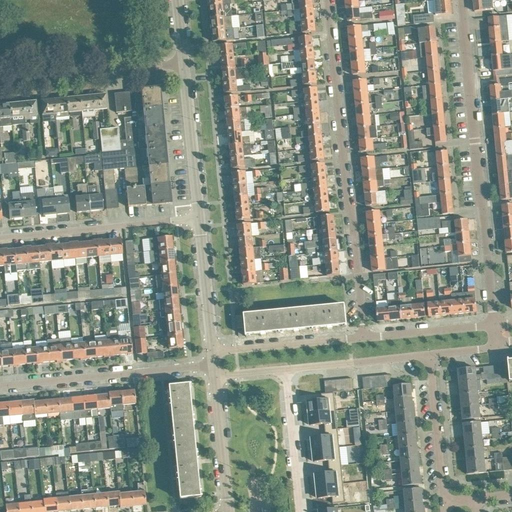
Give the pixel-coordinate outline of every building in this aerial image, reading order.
[(313,8),(312,0),(292,0),(293,4),(294,11),(301,10),(313,8)] [(365,2),(364,0),(345,0),(346,10),(359,8),(367,8),(366,2),(365,2)] [(452,14),(450,0),(448,0),(439,1),(427,3),(428,15),(413,16),(414,25),(434,23),(434,16),(452,14)] [(495,0),(473,0),(475,12),(494,10),(494,2),(496,2),(495,0)] [(231,10),(230,5),(210,7),(211,19),(224,18),(232,17),(231,10)] [(314,20),(313,8),(301,10),(302,22),(314,20)] [(359,8),(346,10),(348,22),(360,20),(367,19),(367,13),(359,14),(359,8)] [(405,14),(397,15),(398,27),(406,26),(405,14)] [(507,16),(498,17),(488,18),(491,43),(501,42),(509,41),(507,16)] [(233,29),(232,17),(224,18),(211,19),(212,31),(225,29),(233,29)] [(316,32),(314,20),(302,22),(296,22),(297,34),(303,33),(303,34),(316,32)] [(395,35),(393,23),(368,26),(368,30),(371,30),(371,32),(388,31),(389,36),(395,35)] [(368,30),(368,26),(348,28),(349,40),(362,38),(371,37),(371,32),(371,30),(368,30)] [(411,28),(403,28),(403,29),(398,29),(399,41),(399,46),(405,45),(404,41),(405,41),(405,35),(411,35),(411,28)] [(436,42),(435,28),(418,29),(420,44),(426,44),(436,42)] [(227,41),(225,29),(212,31),(214,43),(227,41)] [(313,49),(312,37),(299,38),(292,39),(271,41),(267,42),(267,48),(272,48),(289,46),(289,52),(301,50),(313,49)] [(363,50),(362,38),(349,40),(351,51),(363,50)] [(265,42),(257,43),(258,55),(266,54),(265,42)] [(438,56),(436,42),(426,44),(420,44),(421,58),(427,57),(438,56)] [(503,56),(501,42),(491,43),(492,57),(503,56)] [(249,50),(248,43),(240,44),(233,45),(220,46),(221,58),(234,57),(234,51),(249,50)] [(314,61),(313,49),(301,50),(302,62),(314,61)] [(364,62),(363,50),(351,51),(352,63),(364,62)] [(267,57),(266,54),(258,55),(259,66),(262,66),(269,65),(270,65),(269,56),(267,57)] [(439,71),(438,56),(427,57),(428,72),(439,71)] [(511,74),(511,56),(503,57),(503,56),(492,57),(494,77),(511,74)] [(236,68),(234,57),(221,58),(222,70),(236,68)] [(316,73),(314,61),(302,62),(295,63),(289,63),(282,64),(282,71),(302,69),(303,74),(316,73)] [(366,74),(364,62),(352,63),(353,75),(366,74)] [(249,68),(249,67),(242,68),(236,68),(222,70),(224,82),(237,81),(245,80),(244,69),(249,68)] [(441,85),(439,71),(428,72),(430,86),(441,85)] [(317,85),(316,73),(303,74),(304,86),(317,85)] [(354,81),(355,93),(367,92),(366,80),(354,81)] [(494,81),(490,81),(492,101),(511,98),(511,92),(509,93),(508,86),(501,87),(501,85),(500,85),(500,80),(494,81)] [(251,91),(250,86),(237,87),(237,81),(224,82),(225,94),(251,91)] [(442,99),(441,85),(430,86),(422,87),(424,101),(431,100),(442,99)] [(412,97),(412,93),(411,88),(411,87),(404,88),(405,103),(410,102),(417,102),(416,97),(412,97)] [(159,89),(155,89),(141,91),(114,94),(116,113),(136,111),(136,117),(124,118),(126,141),(126,144),(139,143),(138,131),(163,128),(159,89)] [(318,101),(317,89),(305,90),(306,102),(318,101)] [(368,104),(367,92),(355,93),(356,105),(368,104)] [(107,110),(106,95),(106,94),(93,96),(94,111),(107,110)] [(94,111),(93,96),(80,97),(81,112),(94,111)] [(81,112),(80,97),(67,98),(69,113),(81,112)] [(238,97),(235,97),(225,98),(226,110),(240,109),(238,97)] [(69,120),(69,113),(67,98),(54,99),(56,122),(60,121),(68,120),(69,120)] [(508,104),(511,103),(511,98),(492,101),(493,115),(504,114),(509,114),(508,104)] [(56,122),(54,99),(40,101),(43,123),(52,122),(56,122)] [(443,113),(442,99),(431,100),(433,114),(443,113)] [(38,124),(36,101),(23,103),(24,118),(24,121),(30,121),(30,125),(38,124)] [(320,113),(318,101),(306,102),(307,114),(320,113)] [(24,118),(23,103),(10,104),(11,119),(24,118)] [(12,126),(11,119),(10,104),(0,104),(0,127),(1,127),(12,126)] [(357,117),(370,116),(368,104),(356,105),(357,117)] [(240,115),(240,109),(226,110),(228,122),(241,120),(241,121),(248,120),(247,114),(240,115)] [(321,124),(320,113),(307,114),(308,126),(321,124)] [(405,125),(404,113),(390,114),(391,121),(401,120),(401,125),(404,125),(405,125)] [(445,128),(443,113),(433,114),(434,129),(445,128)] [(509,114),(504,114),(493,115),(494,130),(505,128),(511,128),(509,114)] [(376,115),(370,116),(357,117),(358,129),(377,127),(376,115)] [(241,125),(241,121),(241,120),(228,122),(229,134),(242,132),(242,133),(246,132),(245,124),(241,125)] [(273,130),(272,120),(266,120),(267,130),(265,130),(273,130)] [(60,130),(60,121),(56,122),(52,122),(53,131),(60,130)] [(322,136),(321,124),(308,126),(309,132),(301,133),(302,138),(322,136)] [(405,133),(404,125),(401,125),(398,125),(399,137),(400,137),(406,136),(406,133),(405,133)] [(377,132),(381,132),(381,127),(377,127),(358,129),(360,141),(372,140),(378,139),(377,132)] [(118,128),(99,131),(99,132),(100,140),(101,153),(120,151),(119,141),(118,128)] [(166,166),(163,128),(138,131),(139,143),(126,144),(126,141),(119,141),(120,151),(101,153),(101,155),(103,171),(103,175),(113,174),(113,170),(124,169),(141,167),(141,169),(166,166)] [(276,130),(277,141),(291,140),(289,128),(276,130)] [(446,142),(445,128),(434,129),(427,129),(427,137),(435,136),(435,143),(446,142)] [(511,142),(511,137),(511,134),(506,134),(505,128),(494,130),(496,144),(511,142)] [(61,138),(60,130),(53,131),(54,139),(61,138)] [(274,140),(273,130),(265,130),(266,141),(274,140)] [(414,143),(413,130),(408,131),(408,137),(409,137),(410,150),(423,149),(422,142),(414,143)] [(243,138),(242,133),(242,132),(229,134),(230,145),(250,143),(250,137),(243,138)] [(323,148),(322,136),(302,138),(296,139),(297,145),(303,145),(303,139),(310,138),(311,150),(323,148)] [(372,145),(372,140),(360,141),(361,153),(373,152),(373,151),(380,151),(386,150),(386,144),(372,145)] [(268,142),(269,152),(269,154),(276,153),(275,151),(275,141),(268,142)] [(511,155),(511,142),(496,144),(497,157),(511,155)] [(252,155),(250,143),(230,145),(231,157),(244,156),(252,155)] [(324,160),(323,148),(311,150),(311,155),(306,155),(306,162),(312,161),(312,162),(324,160)] [(447,152),(436,153),(437,167),(449,166),(447,152)] [(15,164),(14,153),(4,154),(5,165),(15,164)] [(277,166),(276,153),(269,154),(268,154),(269,162),(263,163),(263,167),(277,166)] [(103,171),(101,155),(86,156),(86,164),(93,163),(94,172),(103,171)] [(511,155),(497,157),(499,172),(511,170),(511,155)] [(86,164),(86,156),(67,158),(69,173),(77,172),(76,165),(86,164)] [(245,161),(244,156),(231,157),(232,169),(245,168),(252,167),(252,168),(256,167),(255,160),(245,161)] [(382,163),(381,157),(374,158),(374,157),(361,159),(363,171),(382,169),(382,163)] [(69,173),(67,158),(60,159),(60,164),(61,174),(69,173)] [(17,163),(5,165),(0,165),(1,174),(8,174),(9,178),(18,177),(18,170),(17,163)] [(326,176),(325,164),(312,166),(313,178),(326,176)] [(170,204),(166,166),(141,169),(141,167),(124,169),(128,207),(145,206),(170,204)] [(450,180),(449,166),(437,167),(438,174),(432,174),(433,182),(439,182),(450,180)] [(384,181),(382,169),(363,171),(364,183),(384,181)] [(418,169),(417,170),(417,169),(412,169),(412,176),(413,176),(414,184),(420,184),(419,180),(419,177),(418,169)] [(511,184),(511,170),(499,172),(500,186),(511,184)] [(246,172),(243,173),(233,174),(234,186),(247,184),(246,172)] [(115,186),(113,174),(103,175),(104,187),(115,186)] [(327,188),(326,176),(313,178),(314,190),(327,188)] [(452,195),(450,180),(439,182),(440,196),(452,195)] [(384,187),(384,181),(364,183),(365,195),(378,193),(377,188),(384,187)] [(90,212),(88,197),(87,184),(77,185),(77,192),(82,192),(82,197),(75,198),(76,213),(90,212)] [(248,196),(247,184),(234,186),(235,197),(248,196)] [(511,184),(500,186),(500,192),(498,192),(499,199),(501,199),(501,201),(511,200),(511,199),(511,184)] [(115,190),(115,186),(104,187),(106,210),(118,208),(116,189),(115,190)] [(328,200),(327,188),(314,190),(308,190),(309,197),(315,196),(316,201),(328,200)] [(45,190),(36,190),(37,199),(41,199),(43,216),(56,215),(54,194),(46,195),(45,190)] [(386,192),(378,193),(365,195),(366,207),(387,204),(386,192)] [(20,195),(21,199),(21,204),(23,218),(36,217),(33,193),(20,195)] [(63,193),(54,194),(56,215),(69,214),(68,196),(64,196),(63,193)] [(103,210),(102,200),(101,195),(88,197),(90,212),(103,210)] [(452,195),(440,196),(420,198),(415,199),(417,218),(430,217),(429,204),(441,203),(442,210),(453,209),(452,195)] [(249,208),(248,196),(235,197),(236,209),(249,208)] [(23,218),(21,204),(21,199),(12,199),(13,204),(8,205),(9,220),(23,218)] [(330,212),(328,200),(316,201),(317,213),(330,212)] [(511,204),(502,205),(503,217),(511,216),(511,204)] [(251,220),(249,208),(236,209),(238,221),(251,220)] [(380,211),(377,211),(367,212),(368,224),(381,223),(380,211)] [(335,228),(334,216),(321,217),(314,218),(315,230),(322,230),(322,229),(335,228)] [(511,228),(511,216),(503,217),(504,229),(511,228)] [(418,231),(439,229),(438,218),(417,220),(418,231)] [(469,232),(468,220),(444,222),(442,222),(442,229),(448,228),(448,234),(456,233),(469,232)] [(382,235),(381,223),(368,224),(369,236),(382,235)] [(251,224),(248,225),(238,225),(239,238),(252,236),(251,224)] [(336,240),(335,228),(322,229),(322,230),(322,235),(313,236),(314,242),(336,240)] [(470,244),(469,232),(456,233),(457,240),(450,240),(444,240),(445,246),(470,244)] [(382,235),(369,236),(370,248),(383,247),(382,235)] [(253,248),(252,236),(239,238),(240,249),(253,248)] [(173,242),(173,237),(157,238),(159,251),(173,250),(172,242),(173,242)] [(123,260),(122,248),(121,238),(116,239),(116,240),(109,241),(110,256),(117,255),(117,260),(123,260)] [(110,256),(109,241),(101,241),(101,240),(97,241),(98,257),(110,256)] [(337,245),(336,240),(314,242),(304,243),(305,250),(317,248),(318,254),(324,253),(338,252),(337,251),(340,250),(339,245),(337,245)] [(98,257),(97,241),(92,241),(92,242),(85,243),(87,258),(98,257)] [(135,253),(133,241),(125,242),(126,254),(133,254),(135,253)] [(75,259),(73,243),(68,244),(68,245),(61,245),(63,260),(75,259)] [(87,258),(85,243),(78,244),(78,243),(73,243),(75,259),(87,258)] [(470,244),(445,246),(441,247),(441,253),(458,251),(459,263),(472,262),(470,244)] [(51,261),(49,245),(45,246),(45,247),(38,248),(40,267),(52,266),(51,261)] [(63,260),(61,245),(54,246),(54,245),(49,245),(51,261),(63,260)] [(270,254),(284,253),(284,251),(284,246),(269,247),(270,254)] [(40,267),(38,248),(31,248),(30,247),(26,248),(28,271),(40,270),(40,267)] [(262,259),(261,248),(261,247),(253,248),(240,249),(241,261),(254,260),(262,259)] [(384,259),(383,247),(370,248),(372,260),(384,259)] [(28,271),(26,248),(21,248),(21,249),(14,250),(16,271),(16,272),(28,271)] [(16,271),(14,250),(7,251),(7,250),(2,250),(3,266),(4,266),(5,273),(16,271)] [(173,257),(173,250),(159,251),(149,252),(150,264),(160,263),(175,262),(175,257),(173,257)] [(339,264),(338,252),(324,253),(325,265),(339,264)] [(134,262),(133,254),(126,254),(127,262),(127,267),(135,266),(134,262)] [(391,258),(384,259),(372,260),(373,272),(392,270),(391,258)] [(256,272),(254,260),(241,261),(243,273),(256,272)] [(176,266),(175,262),(160,263),(161,275),(175,274),(174,267),(176,266)] [(340,275),(339,264),(325,265),(320,266),(318,266),(319,272),(326,271),(327,277),(340,275)] [(135,270),(135,266),(127,267),(128,279),(139,278),(139,273),(134,274),(134,271),(135,270)] [(291,280),(301,279),(300,267),(290,268),(291,280)] [(457,267),(450,268),(450,275),(450,276),(458,275),(457,267)] [(280,270),(281,282),(289,281),(288,269),(280,270)] [(264,283),(263,271),(262,271),(256,272),(243,273),(244,285),(264,283)] [(176,281),(175,274),(161,275),(162,282),(156,283),(157,289),(178,286),(177,281),(176,281)] [(373,275),(374,287),(379,287),(378,281),(385,280),(385,274),(373,275)] [(139,278),(128,279),(130,291),(140,290),(139,278)] [(178,291),(178,286),(157,289),(157,294),(163,294),(164,300),(178,298),(177,291),(178,291)] [(91,298),(89,288),(77,289),(78,292),(79,299),(91,298)] [(102,297),(102,290),(90,291),(90,288),(89,288),(91,298),(102,297)] [(126,288),(113,289),(114,296),(126,295),(126,288)] [(113,289),(102,290),(102,297),(114,296),(113,289)] [(141,302),(140,290),(130,291),(131,303),(141,302)] [(72,293),(66,293),(67,301),(73,300),(79,299),(78,292),(72,293)] [(475,292),(469,293),(462,293),(463,301),(464,314),(477,312),(475,292)] [(59,294),(54,295),(55,302),(60,302),(67,301),(66,293),(59,294)] [(464,314),(463,301),(462,293),(451,295),(451,296),(452,295),(452,302),(451,302),(453,315),(464,314)] [(20,305),(19,295),(10,296),(11,299),(6,300),(7,306),(12,306),(19,305),(20,305)] [(31,304),(31,297),(27,297),(26,295),(19,295),(20,305),(31,304)] [(55,302),(54,295),(42,296),(43,303),(55,302)] [(43,303),(42,296),(31,297),(31,304),(43,303)] [(402,320),(400,299),(399,296),(394,296),(395,300),(388,301),(388,308),(389,321),(402,320)] [(178,306),(178,298),(164,300),(159,300),(160,312),(180,310),(180,306),(178,306)] [(411,298),(406,298),(400,299),(402,320),(413,319),(412,306),(411,298)] [(127,299),(122,299),(115,300),(116,308),(116,309),(128,308),(128,306),(127,299)] [(115,300),(103,301),(104,310),(116,308),(115,300)] [(103,301),(92,302),(92,311),(104,310),(103,301)] [(140,303),(141,303),(141,302),(131,303),(132,316),(139,315),(141,315),(140,303)] [(453,315),(451,302),(439,303),(441,316),(453,315)] [(441,316),(439,303),(428,304),(429,317),(441,316)] [(68,305),(60,305),(55,306),(56,313),(68,312),(68,305)] [(426,317),(425,307),(424,305),(412,306),(413,319),(426,317)] [(56,313),(55,306),(44,307),(44,315),(56,313)] [(345,306),(312,309),(313,328),(346,325),(346,327),(347,327),(345,306)] [(44,315),(44,307),(32,308),(32,316),(44,315)] [(389,321),(388,308),(377,309),(378,322),(389,321)] [(312,309),(278,312),(280,331),(313,328),(312,309)] [(181,315),(180,310),(160,312),(161,318),(166,318),(166,324),(180,323),(179,315),(181,315)] [(278,312),(245,316),(246,333),(247,337),(247,335),(280,331),(278,312)] [(141,327),(139,315),(132,316),(133,328),(141,327)] [(181,330),(180,323),(166,324),(159,325),(160,331),(162,331),(162,337),(183,335),(182,330),(181,330)] [(132,355),(131,345),(130,331),(118,332),(118,336),(119,340),(120,355),(127,354),(127,356),(132,355)] [(183,340),(183,335),(162,337),(163,343),(168,342),(169,349),(183,347),(182,340),(183,340)] [(120,355),(119,340),(118,336),(106,337),(106,341),(108,357),(113,357),(113,356),(120,355)] [(73,360),(71,345),(71,339),(59,340),(59,346),(61,362),(66,362),(66,361),(73,360)] [(145,339),(142,339),(135,340),(136,355),(146,354),(145,339)] [(61,362),(59,346),(59,340),(47,341),(48,347),(49,362),(56,361),(56,363),(61,362)] [(37,365),(36,348),(31,349),(30,341),(23,342),(24,350),(26,365),(33,364),(33,365),(37,365)] [(108,357),(106,341),(95,343),(96,358),(103,357),(104,358),(108,357)] [(96,358),(95,343),(83,344),(85,360),(89,359),(89,358),(96,358)] [(85,360),(83,344),(71,345),(73,360),(80,359),(80,360),(85,360)] [(49,362),(48,347),(36,348),(37,365),(42,364),(42,363),(49,362)] [(26,365),(24,350),(12,351),(14,367),(18,366),(18,365),(26,365)] [(14,367),(12,351),(0,352),(2,367),(9,366),(9,367),(14,367)] [(501,378),(500,366),(483,367),(484,375),(485,380),(501,378)] [(476,375),(475,368),(456,370),(457,378),(459,378),(459,382),(480,380),(485,380),(484,375),(476,375)] [(482,393),(480,380),(459,382),(460,387),(458,387),(459,395),(478,393),(478,394),(482,393)] [(412,384),(394,386),(395,399),(412,397),(412,393),(413,393),(412,384)] [(190,385),(168,387),(172,424),(191,422),(187,386),(190,385)] [(135,404),(134,390),(121,392),(123,406),(135,404)] [(123,406),(121,392),(108,393),(108,395),(110,407),(110,409),(111,413),(123,411),(123,406)] [(322,401),(308,402),(309,414),(336,411),(334,393),(321,394),(322,401)] [(479,406),(478,394),(478,393),(459,395),(460,403),(461,403),(462,407),(479,406)] [(110,407),(108,395),(96,396),(98,410),(110,409),(110,407)] [(98,410),(96,396),(83,397),(84,411),(85,419),(92,418),(91,411),(98,410)] [(84,411),(83,397),(71,399),(73,420),(85,419),(84,411)] [(412,397),(395,399),(396,411),(415,410),(414,402),(412,402),(412,397)] [(73,420),(71,399),(58,400),(60,414),(61,421),(73,420)] [(35,416),(34,402),(33,400),(20,402),(22,416),(22,422),(35,421),(35,416)] [(60,414),(58,400),(46,401),(47,415),(60,414)] [(47,415),(46,401),(34,402),(35,416),(47,415)] [(22,416),(20,402),(8,403),(9,417),(22,416)] [(9,417),(8,403),(0,403),(0,425),(3,426),(3,418),(9,417)] [(480,418),(479,406),(462,407),(462,412),(461,412),(461,420),(480,418)] [(415,410),(396,411),(397,424),(414,422),(414,418),(416,418),(415,410)] [(336,411),(309,414),(310,426),(324,425),(325,431),(338,430),(336,411)] [(98,417),(101,442),(102,451),(107,450),(105,432),(103,417),(98,417)] [(346,421),(347,428),(360,427),(359,420),(346,421)] [(191,422),(172,424),(176,462),(195,460),(191,422)] [(414,422),(397,424),(399,436),(417,435),(417,427),(415,427),(414,422)] [(482,435),(481,423),(481,422),(462,424),(463,433),(464,432),(465,437),(482,435)] [(312,440),(310,440),(311,447),(312,446),(313,451),(340,448),(338,430),(325,431),(326,437),(312,439),(312,440)] [(417,435),(399,436),(400,449),(417,447),(416,443),(418,443),(417,435)] [(483,448),(482,435),(465,437),(465,441),(463,441),(464,449),(483,448)] [(123,439),(113,440),(114,446),(115,446),(115,449),(125,448),(123,439)] [(139,439),(133,440),(126,440),(127,448),(140,446),(139,439)] [(102,451),(101,442),(88,443),(88,445),(88,449),(90,449),(90,452),(102,451)] [(63,455),(62,443),(50,444),(51,448),(52,456),(59,455),(59,458),(64,457),(65,457),(64,454),(63,455)] [(77,453),(76,444),(68,445),(63,446),(63,443),(62,443),(63,455),(64,454),(65,457),(70,457),(70,454),(77,453)] [(88,449),(88,445),(88,443),(76,444),(77,453),(90,452),(90,449),(88,449)] [(417,447),(400,449),(401,461),(420,459),(419,451),(417,452),(417,447)] [(39,456),(39,452),(37,453),(37,449),(38,449),(38,448),(25,449),(26,458),(38,457),(38,456),(39,456)] [(52,456),(51,448),(38,449),(37,449),(37,453),(39,452),(39,456),(38,456),(38,457),(52,456)] [(340,448),(313,451),(314,462),(328,461),(329,467),(341,466),(340,448)] [(484,460),(483,448),(464,449),(465,457),(467,457),(467,462),(484,460)] [(26,458),(25,449),(13,450),(13,452),(14,460),(26,458)] [(140,449),(127,450),(127,455),(129,455),(129,458),(141,457),(140,449)] [(14,460),(13,452),(8,452),(8,456),(2,457),(2,461),(14,460)] [(115,452),(101,453),(102,457),(103,457),(103,460),(103,461),(115,460),(115,452)] [(90,455),(83,455),(77,456),(77,460),(78,460),(79,463),(83,463),(83,465),(91,465),(90,455)] [(65,465),(64,457),(59,458),(51,459),(51,463),(54,462),(54,466),(65,465)] [(504,471),(503,458),(495,459),(496,472),(504,471)] [(54,466),(54,462),(51,463),(51,459),(39,460),(40,467),(54,466)] [(401,461),(391,462),(391,470),(392,475),(402,474),(419,472),(419,468),(421,467),(420,459),(401,461)] [(195,460),(176,462),(180,499),(201,497),(201,496),(199,497),(195,460)] [(486,473),(484,460),(467,462),(468,466),(466,466),(467,475),(486,473)] [(28,468),(28,464),(26,464),(26,461),(13,462),(15,471),(22,470),(22,469),(28,468)] [(330,474),(315,475),(317,487),(343,484),(341,466),(329,467),(330,474)] [(419,472),(402,474),(404,486),(422,485),(422,476),(420,476),(419,472)] [(146,505),(143,484),(137,484),(138,492),(131,493),(133,507),(146,505)] [(343,484),(317,487),(318,499),(332,497),(333,504),(345,503),(343,484)] [(423,489),(404,491),(405,503),(422,501),(422,497),(424,497),(423,489)] [(95,508),(93,495),(93,490),(80,491),(81,496),(82,510),(95,508)] [(59,511),(70,511),(68,498),(68,492),(55,494),(56,499),(56,511),(59,511)] [(120,506),(118,494),(119,494),(119,493),(106,494),(107,507),(120,506)] [(133,507),(131,493),(119,494),(118,494),(120,506),(120,508),(133,507)] [(107,507),(106,494),(93,495),(95,508),(107,507)] [(31,511),(31,503),(30,495),(24,496),(17,496),(18,504),(18,511),(31,511)] [(82,510),(81,496),(68,498),(70,511),(82,510)] [(56,511),(56,499),(43,500),(43,501),(44,511),(56,511)] [(44,511),(43,501),(31,503),(31,511),(44,511)] [(422,501),(405,503),(406,509),(406,511),(425,511),(425,506),(423,506),(422,501)]
